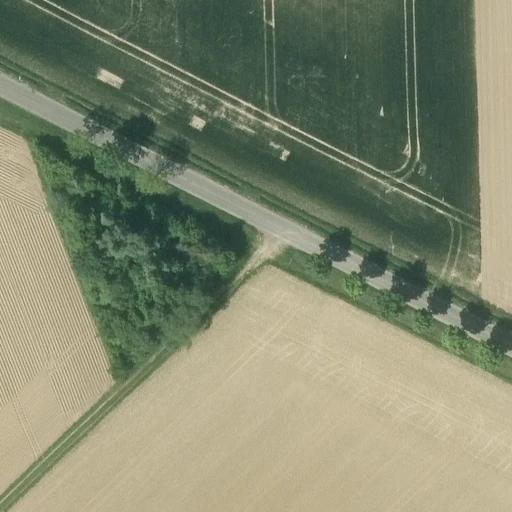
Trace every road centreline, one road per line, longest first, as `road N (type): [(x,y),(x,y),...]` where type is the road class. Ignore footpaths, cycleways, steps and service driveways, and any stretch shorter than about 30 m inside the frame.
road 1 (tertiary): [(0,85),(511,341)]
road 2 (track): [(4,511),(262,256),(279,226)]
